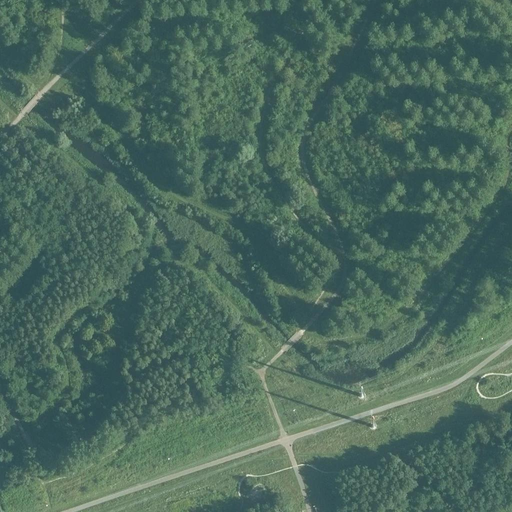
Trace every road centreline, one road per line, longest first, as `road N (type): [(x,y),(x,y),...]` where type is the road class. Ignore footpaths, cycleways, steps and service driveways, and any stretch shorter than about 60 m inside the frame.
road 1 (unknown): [(31,446),(63,446),(113,396),(117,373),(101,350),(107,319),(169,266),(191,264),(281,353)]
road 2 (unknown): [(323,0),(260,118),(263,164),(335,270),(300,333)]
road 3 (unknown): [(31,446),(23,460),(29,471),(56,487),(141,426),(213,406),(261,371)]
road 4 (unknown): [(511,361),(475,378),(440,423),(371,452),(245,461)]
road 5 (unknown): [(90,511),(245,461)]
